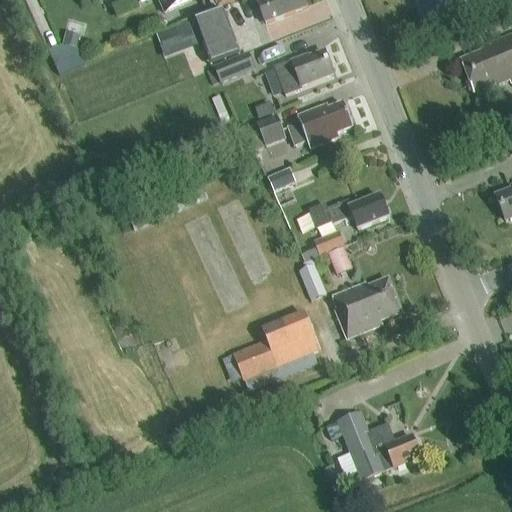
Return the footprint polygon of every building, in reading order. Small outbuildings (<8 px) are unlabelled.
[(120,0),(122,4),(130,0),(134,0),(138,8),(154,0),(156,0),(164,17),(193,4),(191,0),(120,0)] [(236,0),(213,0),(218,8),(236,0)] [(255,0),(266,26),(307,11),(302,0),(255,0)] [(450,0),(414,0),(424,26),(456,14),(450,0)] [(255,30),(247,8),(231,13),(240,36),(255,30)] [(195,26),(206,55),(210,68),(240,56),(236,44),(224,14),(195,26)] [(51,56),(59,77),(85,67),(79,51),(82,38),(67,34),(63,48),(61,48),(49,53),(51,56)] [(511,87),(511,86),(511,37),(480,50),(482,55),(461,63),(474,96),(495,87),(496,89),(510,84),(511,87)] [(295,93),(334,78),(325,54),(309,61),(308,59),(276,71),(286,99),(296,95),(295,93)] [(256,72),(249,55),(213,70),(214,71),(207,74),(213,87),(220,85),(221,87),(256,72)] [(274,116),(270,105),(255,110),(259,121),(274,116)] [(317,113),(298,120),(301,127),(289,131),(296,150),(307,145),(310,152),(340,140),(339,137),(353,131),(344,106),(318,116),(317,113)] [(286,142),(276,118),(245,131),(255,155),(286,142)] [(297,186),(290,172),(268,181),(275,196),(297,186)] [(209,203),(197,177),(124,209),(135,235),(209,203)] [(511,192),(496,199),(506,224),(511,221),(511,192)] [(349,203),(334,209),(327,212),(333,228),(353,220),(358,233),(389,221),(381,199),(352,210),(349,203)] [(345,250),(339,234),(314,244),(316,249),(302,254),(307,265),(312,262),(345,250)] [(344,251),(329,256),(334,269),(349,264),(344,251)] [(327,298),(315,268),(312,262),(307,265),(302,254),(301,254),(305,265),(303,266),(305,272),(299,274),(311,304),(327,298)] [(380,324),(401,316),(388,283),(367,292),(366,287),(333,300),(337,312),(335,313),(347,342),(382,328),(380,324)] [(320,353),(306,318),(264,335),(267,343),(232,357),(243,384),(320,353)] [(345,482),(359,476),(363,485),(386,476),(386,475),(395,471),(395,472),(421,461),(412,439),(396,446),(389,428),(369,436),(361,416),(338,426),(327,430),(332,443),(343,438),(351,457),(337,463),(345,482)]
